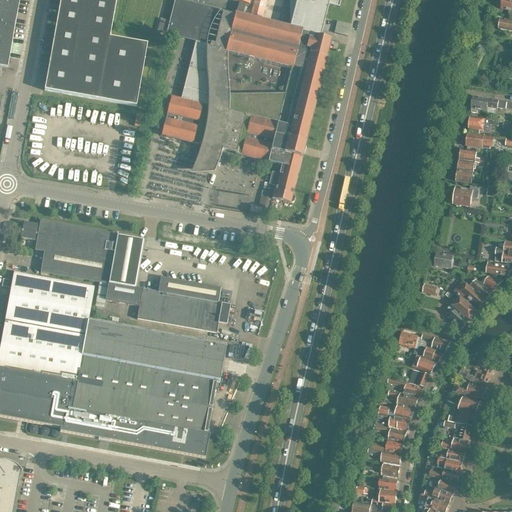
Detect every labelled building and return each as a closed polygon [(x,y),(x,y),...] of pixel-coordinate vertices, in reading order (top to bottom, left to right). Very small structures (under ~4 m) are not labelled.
[(0,0),(0,64),(7,66),(16,16),(19,0),(0,0)] [(60,0),(56,22),(45,88),(137,104),(147,43),(110,36),(116,0),(60,0)] [(188,0),(188,1),(188,3),(177,0),(172,20),(167,19),(160,17),(159,20),(157,29),(164,31),(169,32),(195,39),(199,40),(195,56),(191,55),(181,95),(171,93),(161,134),(165,135),(193,142),(202,144),(201,151),(191,172),(213,171),(219,153),(220,148),(234,152),(236,152),(261,158),(263,159),(268,160),(269,160),(282,163),(281,168),(280,170),(276,186),(293,190),(303,153),(304,145),(327,55),(331,39),(331,37),(322,35),(323,29),(330,4),(340,7),(342,0),(188,0)] [(511,0),(500,0),(499,8),(511,10),(511,0)] [(347,26),(349,15),(337,13),(335,24),(347,26)] [(511,21),(500,19),(498,29),(511,31),(511,21)] [(470,102),(469,105),(470,106),(470,108),(471,108),(470,111),(476,112),(476,109),(486,110),(486,105),(504,108),(504,107),(505,101),(490,99),(490,101),(487,100),(487,98),(472,96),(471,101),(470,102)] [(469,116),(467,127),(471,128),(478,129),(482,129),(483,123),(497,125),(497,120),(484,118),(469,116)] [(501,121),(501,129),(509,130),(509,122),(501,121)] [(466,133),(465,145),(481,147),(488,148),(489,144),(492,145),(493,136),(483,135),(466,133)] [(459,148),(458,159),(474,162),(475,150),(459,148)] [(458,159),(456,169),(472,172),(474,162),(458,159)] [(456,169),(454,180),(470,182),(472,172),(456,169)] [(273,189),(271,197),(273,198),(282,200),(288,201),(292,202),(294,201),(296,199),(297,196),(295,194),(293,193),(293,190),(276,186),(275,189),(273,189)] [(451,197),(451,200),(452,202),(452,203),(453,204),(455,206),(458,206),(460,205),(470,206),(471,198),(475,198),(476,197),(477,190),(478,190),(478,187),(469,186),(469,190),(455,188),(453,195),(451,197)] [(487,186),(485,195),(492,197),(494,187),(490,186),(487,186)] [(262,190),(258,205),(264,206),(268,191),(262,190)] [(250,206),(248,213),(260,216),(262,209),(250,206)] [(23,222),(21,237),(36,240),(34,249),(43,251),(40,270),(100,280),(95,305),(105,307),(106,301),(139,306),(141,307),(144,288),(135,286),(143,239),(137,238),(117,234),(117,233),(40,220),(39,224),(23,222)] [(495,246),(494,254),(495,254),(494,260),(501,261),(501,262),(511,263),(511,241),(511,242),(504,241),(503,248),(495,246)] [(435,253),(433,266),(451,268),(452,256),(443,254),(443,248),(436,247),(435,253)] [(511,265),(487,262),(485,272),(506,276),(511,269),(511,265)] [(0,417),(17,420),(26,422),(60,428),(60,432),(63,432),(68,433),(100,439),(109,441),(181,454),(184,455),(205,458),(209,434),(205,433),(214,381),(219,382),(226,344),(88,318),(89,315),(94,285),(13,270),(0,340),(0,417)] [(467,275),(463,280),(485,300),(492,292),(479,282),(477,284),(467,275)] [(484,277),(479,282),(492,292),(494,290),(502,281),(487,276),(486,278),(484,277)] [(158,290),(158,291),(218,302),(220,287),(160,277),(158,290)] [(463,280),(453,291),(459,296),(467,302),(469,299),(478,307),(485,300),(463,280)] [(424,284),(422,291),(434,295),(436,287),(424,284)] [(139,306),(137,318),(216,332),(218,322),(226,324),(229,306),(217,304),(218,302),(158,291),(158,290),(144,288),(141,307),(139,306)] [(459,296),(456,300),(463,306),(465,310),(472,316),(476,310),(467,302),(459,296)] [(456,300),(452,305),(456,308),(469,319),(472,316),(465,310),(463,306),(456,300)] [(450,304),(447,307),(452,312),(447,317),(455,324),(460,329),(469,319),(456,308),(452,305),(451,305),(450,304)] [(401,332),(398,344),(415,348),(417,338),(418,337),(401,332)] [(422,335),(421,339),(432,342),(430,347),(445,351),(450,341),(422,334),(422,335)] [(419,344),(418,349),(425,351),(423,356),(437,361),(438,361),(443,353),(419,344)] [(481,352),(474,368),(477,369),(476,371),(490,377),(495,364),(483,357),(485,355),(481,352)] [(415,354),(411,366),(430,372),(437,362),(415,354)] [(414,370),(410,383),(423,387),(429,374),(414,370)] [(460,370),(458,374),(475,383),(484,386),(486,387),(490,377),(476,371),(473,376),(460,370)] [(388,377),(387,382),(405,387),(404,392),(419,396),(423,387),(410,383),(388,377)] [(456,385),(454,392),(481,398),(485,387),(486,387),(484,386),(475,383),(474,385),(468,383),(467,388),(456,385)] [(388,390),(387,394),(395,396),(393,402),(396,403),(415,407),(418,397),(388,390)] [(462,397),(457,409),(458,409),(475,412),(480,400),(462,397)] [(379,408),(378,413),(400,418),(401,416),(410,418),(414,409),(414,408),(396,405),(395,410),(388,409),(389,407),(379,405),(379,406),(379,408)] [(449,415),(447,421),(471,426),(472,426),(476,412),(475,412),(458,409),(456,417),(449,415)] [(377,413),(376,417),(388,420),(387,425),(396,426),(396,428),(407,430),(410,420),(400,418),(378,413),(377,413)] [(444,421),(443,426),(454,428),(452,437),(453,438),(455,438),(467,441),(468,441),(471,426),(447,421),(444,421)] [(373,428),(372,430),(380,432),(389,434),(387,439),(403,442),(406,431),(390,428),(381,426),(375,425),(374,424),(374,425),(373,428)] [(442,441),(440,446),(448,448),(465,452),(467,441),(455,438),(453,438),(451,443),(442,441)] [(368,445),(368,448),(400,455),(403,444),(387,440),(385,445),(369,442),(369,443),(368,445)] [(442,447),(439,456),(446,458),(462,462),(465,452),(448,448),(442,447)] [(368,448),(367,452),(381,455),(380,461),(399,464),(401,455),(400,455),(368,448)] [(438,456),(436,464),(437,464),(437,467),(443,468),(443,469),(459,473),(462,462),(446,458),(439,456),(438,456)] [(0,511),(8,511),(16,472),(18,472),(18,473),(19,473),(19,471),(20,470),(21,471),(22,471),(19,468),(16,466),(13,464),(9,462),(5,461),(1,461),(0,461),(0,511)] [(382,463),(380,474),(384,475),(384,478),(397,480),(397,477),(399,466),(382,463)] [(430,469),(428,475),(440,478),(456,483),(459,473),(443,469),(442,473),(430,469)] [(379,477),(377,489),(396,491),(397,480),(384,478),(379,477)] [(430,481),(428,484),(435,487),(452,494),(456,483),(440,478),(438,484),(430,481)] [(426,490),(425,494),(426,495),(433,498),(448,504),(452,494),(435,487),(433,493),(426,490)] [(371,499),(371,503),(377,505),(380,508),(394,510),(395,504),(396,491),(380,490),(378,500),(371,499)] [(426,495),(422,505),(423,505),(429,507),(439,511),(444,511),(448,504),(433,498),(426,495)] [(354,500),(351,511),(358,511),(375,511),(377,505),(371,503),(354,500)]
